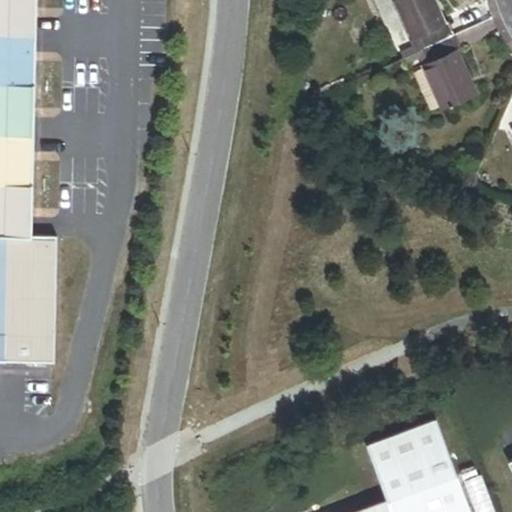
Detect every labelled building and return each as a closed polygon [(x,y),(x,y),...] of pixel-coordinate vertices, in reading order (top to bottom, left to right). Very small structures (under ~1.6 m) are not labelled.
[(55,237),(34,236),(37,0),(0,0),(0,362),(53,363),(55,237)] [(422,52),(456,37),(449,23),(445,25),(433,0),(395,0),(413,39),(416,38),(422,52)] [(462,51),(456,37),(422,52),(428,65),(426,67),(444,107),(476,93),(458,53),(462,51)] [(416,38),(413,39),(417,46),(403,53),(406,59),(422,52),(416,38)] [(428,65),(422,52),(406,59),(409,66),(423,60),(426,67),(428,65)] [(390,496),(395,511),(475,511),(439,418),(369,442),(390,496)] [(395,511),(390,496),(351,511),(395,511)]
